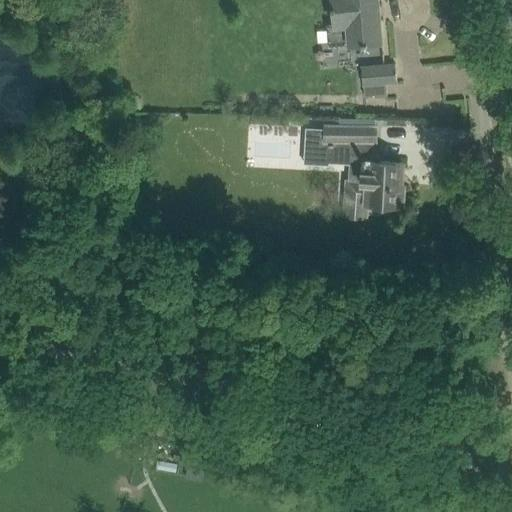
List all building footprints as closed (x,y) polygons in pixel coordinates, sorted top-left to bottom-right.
[(332,0),(335,24),(329,25),(331,45),(383,41),(379,0),(332,0)] [(396,63),(362,66),(365,95),(387,93),(386,82),(398,81),(396,63)] [(307,127),(305,163),(329,164),(330,154),(352,155),(350,181),(348,181),(346,215),(366,216),(367,202),(403,204),(404,184),(402,184),(403,162),(380,160),(380,156),(373,156),(373,141),(377,141),(377,126),(326,125),(326,127),(307,127)] [(400,310),(397,324),(419,328),(422,314),(400,310)] [(463,343),(464,337),(454,335),(453,341),(463,343)]
